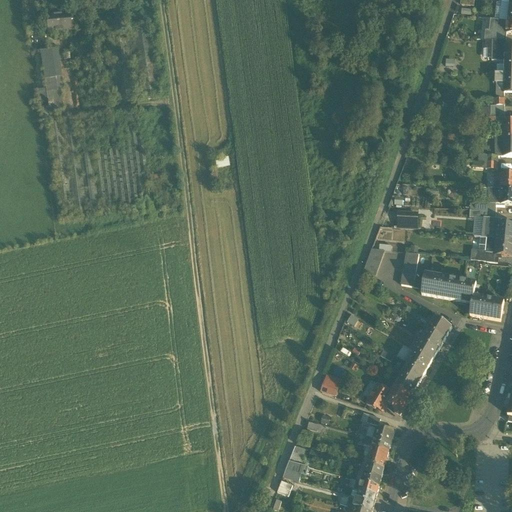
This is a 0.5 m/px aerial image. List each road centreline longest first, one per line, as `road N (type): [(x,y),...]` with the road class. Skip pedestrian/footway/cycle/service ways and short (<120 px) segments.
road 1 (track): [(226,511),(159,0)]
road 2 (residential): [(392,511),(417,432),(481,433)]
